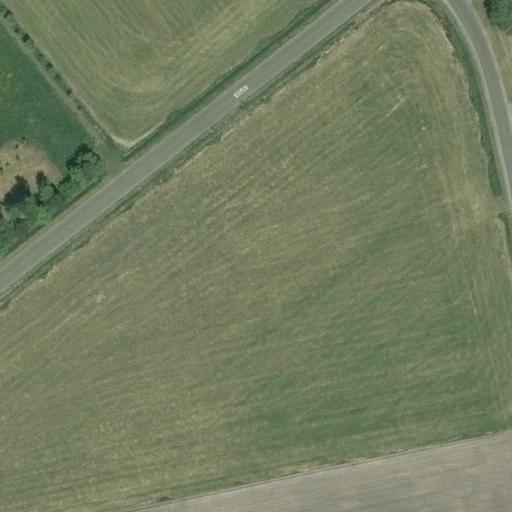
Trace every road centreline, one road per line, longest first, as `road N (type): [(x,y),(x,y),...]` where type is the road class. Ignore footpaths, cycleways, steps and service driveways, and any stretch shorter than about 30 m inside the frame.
road 1 (unclassified): [(0,290),(370,0)]
road 2 (unclassified): [(511,183),(480,38),(451,0)]
